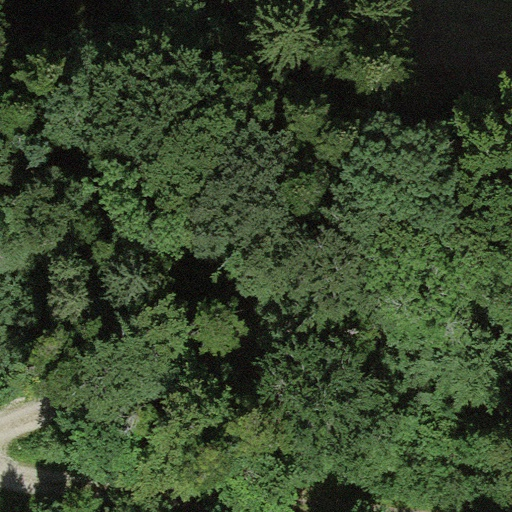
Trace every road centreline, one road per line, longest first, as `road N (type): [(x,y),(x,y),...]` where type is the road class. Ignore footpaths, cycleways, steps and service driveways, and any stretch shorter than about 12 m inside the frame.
road 1 (track): [(0,426),(192,364),(511,313)]
road 2 (track): [(0,477),(325,511)]
